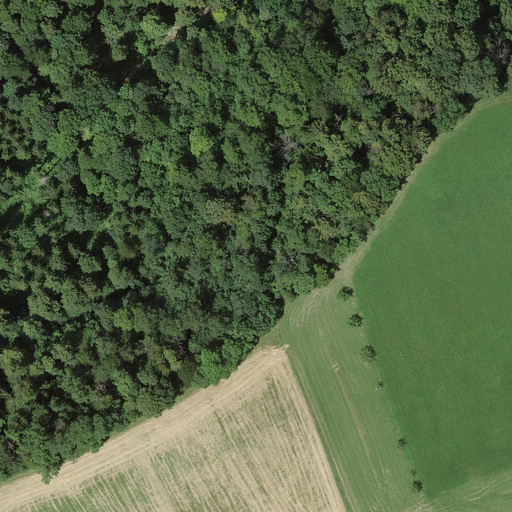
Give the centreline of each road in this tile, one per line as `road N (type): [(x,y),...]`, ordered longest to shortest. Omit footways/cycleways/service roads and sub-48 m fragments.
road 1 (track): [(420,0),(360,41),(283,199),(271,265),(290,355)]
road 2 (track): [(146,172),(44,292),(29,306),(0,313)]
road 3 (track): [(355,511),(290,355)]
